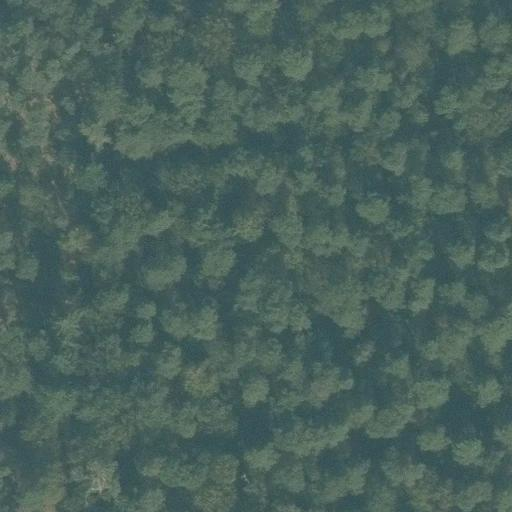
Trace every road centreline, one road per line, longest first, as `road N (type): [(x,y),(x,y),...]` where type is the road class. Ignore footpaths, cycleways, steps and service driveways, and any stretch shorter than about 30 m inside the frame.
road 1 (track): [(107,170),(511,134)]
road 2 (track): [(0,284),(85,288),(143,0)]
road 3 (track): [(62,511),(85,288)]
